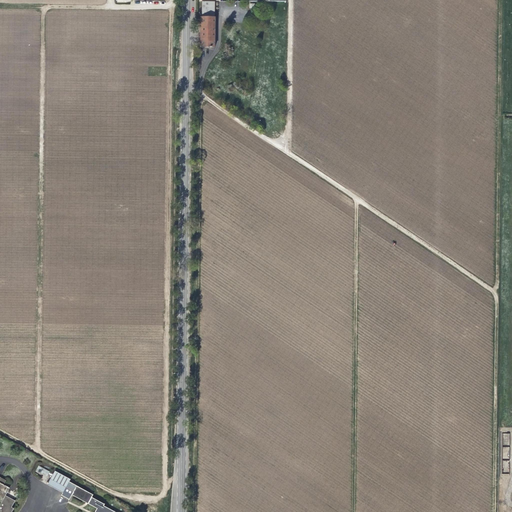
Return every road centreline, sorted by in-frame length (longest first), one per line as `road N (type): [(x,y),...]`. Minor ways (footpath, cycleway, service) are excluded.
road 1 (track): [(0,431),(118,496),(160,496),(172,8)]
road 2 (track): [(491,511),(493,290),(183,88)]
road 3 (unclassified): [(188,0),(179,511)]
road 4 (track): [(37,451),(42,6)]
road 5 (track): [(355,199),(351,511)]
road 6 (track): [(0,5),(172,8),(172,0)]
